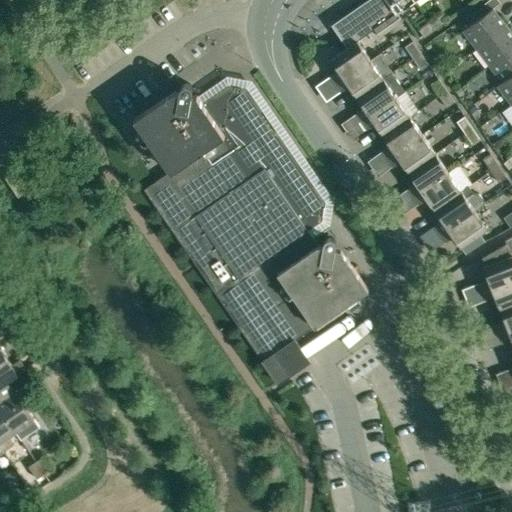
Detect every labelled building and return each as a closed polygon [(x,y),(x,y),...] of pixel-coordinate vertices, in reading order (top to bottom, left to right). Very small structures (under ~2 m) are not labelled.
[(357,40),(374,28),(386,20),(396,13),(386,0),(366,0),(331,24),(347,47),(357,40)] [(386,0),(396,13),(415,0),(414,0),(386,0)] [(498,0),(488,0),(485,3),(490,10),(463,30),(476,48),(506,25),(493,8),(500,2),(498,0)] [(430,21),(436,29),(447,21),(442,13),(430,21)] [(424,37),(436,29),(430,21),(419,29),(424,37)] [(511,48),(511,32),(506,25),(476,48),(489,65),(511,48)] [(335,83),(370,59),(357,40),(347,47),(330,59),(338,70),(330,76),(335,83)] [(412,56),(412,58),(420,52),(413,41),(405,46),(412,56)] [(498,86),(511,75),(511,48),(489,65),(502,82),(497,85),(498,86)] [(428,64),(420,52),(412,58),(420,69),(428,64)] [(379,53),(370,59),(335,83),(341,91),(349,85),(356,96),(391,71),(379,53)] [(391,71),(356,96),(364,107),(356,113),(362,121),(397,97),(396,97),(405,91),(391,71)] [(511,75),(498,86),(511,103),(511,102),(511,75)] [(438,95),(446,90),(438,78),(430,84),(438,95)] [(192,94),(192,90),(192,89),(192,87),(192,86),(191,85),(190,84),(189,83),(188,83),(187,82),(185,83),(184,83),(183,83),(182,84),(181,85),(180,86),(180,88),(178,97),(174,96),(169,99),(166,96),(134,118),(148,139),(145,141),(146,142),(149,140),(170,171),(224,134),(202,102),(197,95),(192,94)] [(295,339),(314,326),(277,272),(318,245),(308,230),(322,220),(325,202),(247,88),(228,84),(202,102),(224,134),(170,171),(144,189),(278,382),(310,360),(295,339)] [(446,90),(438,95),(446,107),(454,101),(446,90)] [(397,97),(362,121),(367,129),(375,123),(383,134),(410,116),(397,97)] [(387,158),(422,134),(410,116),(383,134),(390,145),(382,150),(387,158)] [(465,133),(472,127),(464,116),(456,121),(465,133)] [(480,139),(472,127),(465,133),(473,144),(480,139)] [(422,134),(387,158),(393,166),(401,160),(409,172),(436,153),(422,134)] [(436,153),(409,172),(416,182),(408,188),(413,196),(448,171),(436,153)] [(482,159),(491,170),(498,165),(490,153),(482,159)] [(506,177),(498,165),(491,170),(499,182),(506,177)] [(448,171),(413,196),(419,204),(427,198),(434,208),(461,190),(448,171)] [(13,172),(5,177),(18,197),(26,192),(13,172)] [(461,190),(434,208),(442,220),(434,226),(439,234),(474,209),(484,202),(475,189),(465,196),(461,190)] [(474,209),(439,234),(445,241),(453,236),(461,247),(480,233),(487,228),(474,209)] [(485,241),(480,233),(461,247),(466,254),(485,241)] [(324,241),(323,242),(323,246),(318,245),(277,272),(314,326),(346,304),(348,307),(349,307),(347,303),(368,289),(346,256),(342,259),(339,254),(334,253),(336,244),(336,243),(336,241),(335,240),(335,239),(334,238),(333,237),(331,237),(330,237),(329,237),(327,237),(326,238),(325,238),(324,239),(324,241)] [(511,253),(505,241),(481,254),(486,265),(483,266),(488,279),(479,282),(482,291),(511,278),(511,253)] [(500,308),(511,303),(511,278),(482,291),(486,300),(495,296),(500,308)] [(499,333),(511,328),(511,303),(500,308),(505,321),(496,324),(499,333)] [(511,328),(499,333),(503,342),(511,338),(511,328)] [(0,374),(12,366),(0,347),(0,374)] [(0,398),(14,389),(8,381),(18,374),(12,366),(0,374),(0,398)] [(14,389),(0,398),(0,407),(16,432),(21,439),(31,432),(27,425),(35,420),(14,389)] [(0,407),(0,449),(2,452),(14,444),(9,437),(16,432),(0,407)] [(44,456),(36,461),(44,473),(52,468),(44,456)] [(44,473),(36,461),(28,466),(37,479),(44,473)] [(8,480),(0,485),(9,498),(16,493),(8,480)] [(9,498),(0,485),(0,501),(1,503),(9,498)]
